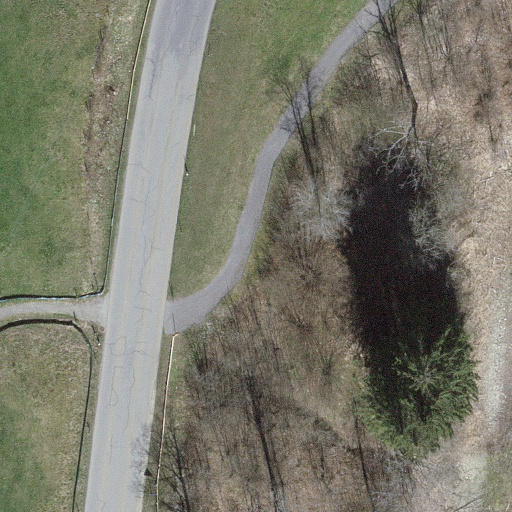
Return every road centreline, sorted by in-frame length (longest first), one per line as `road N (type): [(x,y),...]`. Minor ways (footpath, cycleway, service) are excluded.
road 1 (track): [(0,325),(225,286),(298,114),(392,0)]
road 2 (tertiary): [(116,511),(168,64),(185,0)]
